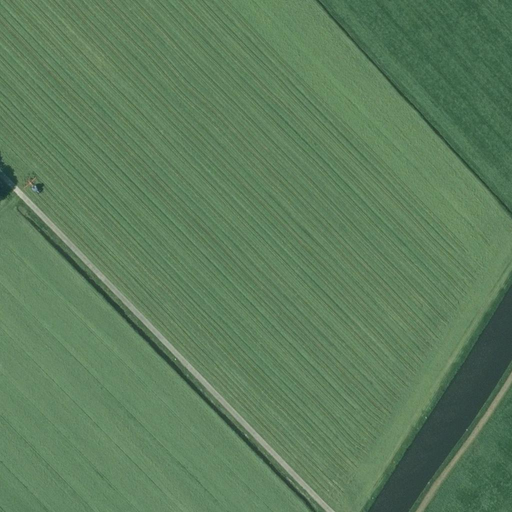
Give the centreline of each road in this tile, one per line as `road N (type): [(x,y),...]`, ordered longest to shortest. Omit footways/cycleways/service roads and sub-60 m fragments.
road 1 (track): [(0,173),(329,511)]
road 2 (track): [(511,370),(418,511)]
